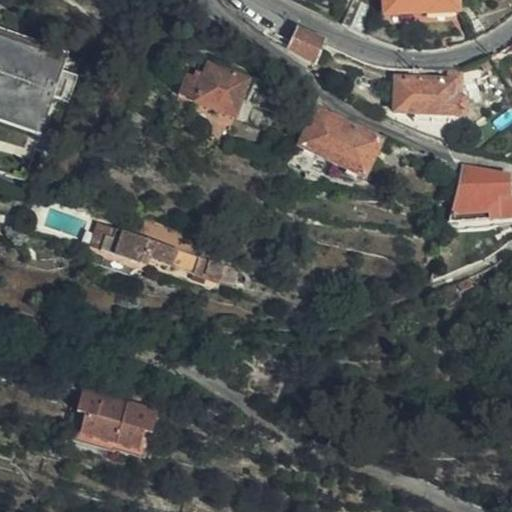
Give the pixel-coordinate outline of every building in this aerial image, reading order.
[(357,0),(346,27),(363,34),(373,6),(357,0)] [(453,0),(381,0),(382,13),(454,9),(453,0)] [(286,52),(309,68),(320,42),(296,31),(286,52)] [(0,37),(0,49),(65,67),(68,57),(0,37)] [(0,121),(46,134),(65,67),(0,49),(0,121)] [(235,117),(246,81),(206,67),(202,78),(184,72),(176,97),(235,117)] [(451,115),(452,82),(393,79),(392,111),(451,115)] [(361,178),(379,144),(315,112),(297,145),(361,178)] [(208,132),(223,139),(233,121),(218,114),(208,132)] [(0,132),(44,144),(46,134),(0,121),(0,132)] [(490,171),(458,162),(449,201),(506,212),(508,201),(487,198),(488,192),(490,174),(490,171)] [(508,176),(490,174),(488,192),(507,192),(508,176)] [(107,226),(106,231),(184,252),(187,238),(109,218),(107,226)] [(62,247),(73,250),(77,234),(84,236),(87,226),(68,222),(62,247)] [(73,250),(119,262),(121,254),(179,270),(181,265),(195,269),(198,255),(184,252),(106,231),(107,226),(98,223),(97,229),(87,226),(84,236),(77,234),(73,250)] [(181,265),(179,270),(194,273),(209,277),(214,259),(198,255),(195,269),(181,265)] [(147,449),(159,409),(88,388),(75,430),(147,449)]
